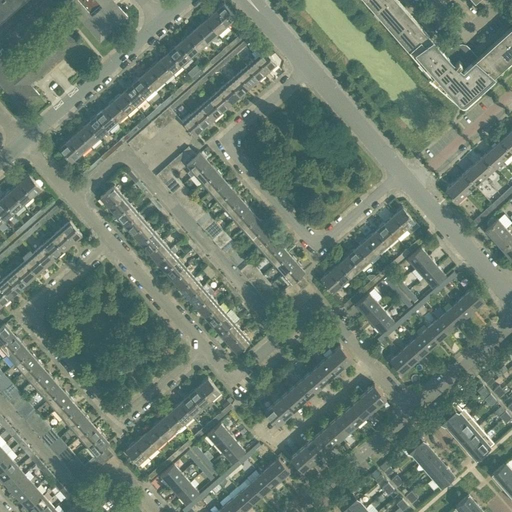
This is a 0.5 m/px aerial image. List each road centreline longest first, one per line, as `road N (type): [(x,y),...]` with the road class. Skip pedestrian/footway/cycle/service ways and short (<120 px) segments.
road 1 (residential): [(400,174),(318,246),(233,154),(225,140),(306,66)]
road 2 (residential): [(203,347),(121,420),(107,408),(28,314),(109,241)]
road 3 (residential): [(368,363),(317,305),(231,379),(203,347)]
road 4 (residential): [(23,142),(159,23)]
road 5 (tertiary): [(511,300),(410,185)]
road 6 (residential): [(256,427),(274,446),(368,363)]
road 7 (residential): [(412,412),(299,511)]
road 8 (tertiary): [(400,174),(306,66)]
road 9 (residential): [(203,347),(109,241)]
road 10 (residential): [(410,185),(511,93)]
road 11 (residential): [(511,324),(412,412)]
road 12 (residential): [(109,241),(23,142)]
